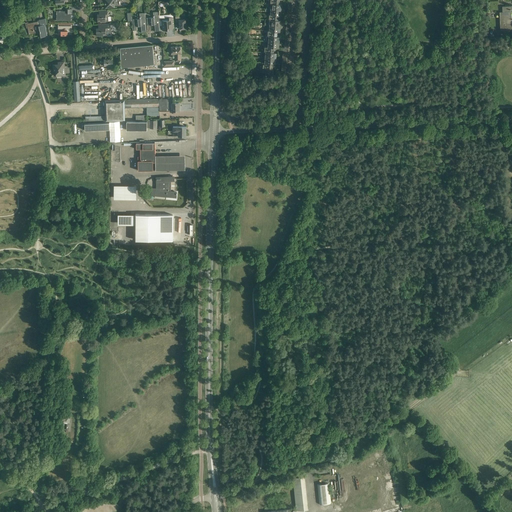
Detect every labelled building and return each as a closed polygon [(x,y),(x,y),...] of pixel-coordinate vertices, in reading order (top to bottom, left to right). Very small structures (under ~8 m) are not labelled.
[(104,0),(105,8),(115,7),(115,2),(116,1),(116,0),(104,0)] [(503,13),(500,13),(501,30),(511,29),(511,6),(502,7),(503,13)] [(72,9),(65,9),(65,11),(63,11),(62,10),(57,10),(57,21),(71,21),(71,13),(72,13),(72,9)] [(108,21),(107,10),(99,11),(99,14),(97,14),(98,22),(108,21)] [(146,18),(146,25),(154,25),(155,31),(160,31),(159,12),(153,12),(154,17),(146,18)] [(147,32),(146,25),(146,18),(145,13),(140,14),(140,19),(132,19),(132,21),(132,26),(141,26),(141,32),(147,32)] [(179,16),(175,16),(176,25),(179,25),(179,29),(186,28),(185,19),(185,16),(182,16),(182,15),(179,15),(179,16)] [(160,26),(160,27),(162,26),(162,31),(168,30),(168,29),(174,28),(173,17),(169,18),(159,18),(160,26)] [(47,24),(46,18),(38,20),(38,21),(27,23),(29,34),(40,32),(41,37),(47,36),(45,25),(47,24)] [(72,23),(58,23),(58,26),(59,26),(59,31),(61,31),(61,35),(67,35),(67,34),(72,34),(72,23)] [(111,35),(110,23),(98,25),(98,28),(96,28),(97,36),(106,35),(111,35)] [(154,64),(153,45),(120,48),(122,67),(154,64)] [(181,53),(181,47),(171,47),(171,54),(172,54),(172,56),(174,56),(174,57),(175,57),(175,61),(181,61),(180,53),(181,53)] [(65,75),(64,61),(58,62),(58,64),(53,65),(53,71),(56,71),(56,76),(65,75)] [(275,64),(262,63),(262,66),(260,66),(259,72),(273,73),(274,69),(272,69),(273,64),(275,64)] [(146,107),(146,111),(179,111),(179,103),(172,103),(172,98),(105,100),(106,120),(125,120),(125,107),(146,107)] [(147,121),(134,121),(126,122),(126,130),(147,130),(147,121)] [(186,127),(178,127),(174,127),(173,127),(173,131),(178,131),(178,136),(186,136),(186,127)] [(155,146),(155,143),(136,143),(136,146),(136,149),(140,149),(140,156),(138,156),(138,170),(148,170),(155,170),(155,146)] [(155,157),(155,172),(185,171),(185,157),(155,157)] [(152,188),(151,195),(154,195),(154,196),(155,195),(176,197),(176,194),(177,194),(177,193),(176,193),(176,192),(170,191),(171,181),(174,181),(174,176),(156,177),(156,182),(156,189),(152,188)] [(114,197),(136,198),(136,187),(115,187),(115,188),(114,188),(114,197)] [(136,214),(135,240),(173,241),(173,215),(136,214)] [(307,509),(305,476),(293,476),(295,510),(307,509)] [(317,484),(319,504),(331,503),(329,483),(317,484)]
